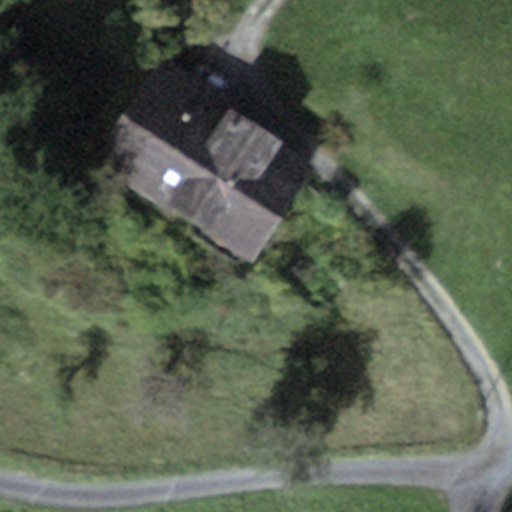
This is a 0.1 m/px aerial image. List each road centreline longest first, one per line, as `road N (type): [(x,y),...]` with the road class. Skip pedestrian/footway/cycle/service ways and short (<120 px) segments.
road 1 (track): [(501,457),(504,412),(477,349),(251,79),(241,48),(268,0)]
road 2 (track): [(501,457),(44,494),(0,485)]
